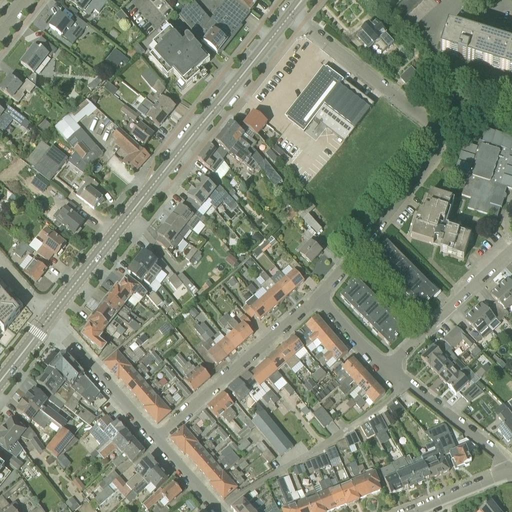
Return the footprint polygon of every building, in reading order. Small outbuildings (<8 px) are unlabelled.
[(70,0),(70,2),(84,13),(89,17),(95,10),(99,14),(108,2),(105,0),(96,0),(95,2),(93,0),(94,0),(93,0),(70,0)] [(247,16),(232,0),(226,0),(211,21),(192,0),(184,0),(173,10),(203,43),(204,43),(218,55),(247,16)] [(232,0),(247,16),(259,0),(232,0)] [(407,0),(404,0),(402,2),(411,12),(416,8),(407,0)] [(407,0),(416,8),(420,4),(416,0),(407,0)] [(406,17),(411,12),(402,2),(397,7),(406,17)] [(79,13),(71,7),(68,10),(76,16),(79,13)] [(402,21),(406,17),(397,7),(392,11),(402,21)] [(73,45),(88,26),(78,19),(73,25),(59,15),(50,28),(73,44),(73,45)] [(386,33),(376,23),(371,27),(369,25),(368,26),(365,26),(363,28),(363,31),(362,32),(361,32),(359,33),(359,34),(358,36),(357,37),(368,49),(380,38),(389,47),(394,43),(385,33),(386,33)] [(166,26),(170,30),(153,45),(158,51),(150,58),(168,79),(174,74),(186,88),(204,72),(205,74),(206,73),(202,69),(210,61),(190,39),(188,37),(186,38),(185,40),(186,42),(187,44),(185,46),(167,25),(166,26)] [(441,51),(511,73),(511,46),(448,27),(445,36),(441,35),(439,42),(443,43),(441,51)] [(21,64),(35,74),(49,56),(51,58),(57,50),(41,38),(36,44),(38,46),(36,48),(34,47),(21,64)] [(138,44),(133,48),(140,57),(145,52),(138,44)] [(129,61),(125,58),(115,50),(110,57),(120,64),(122,62),(126,65),(129,61)] [(139,56),(133,50),(128,54),(134,60),(139,56)] [(327,68),(287,120),(304,133),(314,119),(314,120),(315,119),(345,143),(374,105),(327,68)] [(411,68),(400,78),(406,85),(417,75),(411,68)] [(26,80),(22,86),(10,77),(1,90),(13,99),(19,104),(25,96),(23,95),(27,91),(29,93),(34,86),(26,80)] [(161,96),(166,90),(161,84),(162,84),(159,80),(152,89),(157,93),(153,98),(143,90),(139,94),(168,117),(175,107),(162,98),(161,96)] [(113,96),(118,90),(108,83),(104,89),(113,96)] [(151,112),(147,117),(160,127),(168,117),(139,94),(138,95),(141,98),(138,102),(151,112)] [(98,99),(93,96),(90,102),(95,105),(98,99)] [(74,150),(88,168),(90,170),(96,164),(94,162),(104,154),(77,124),(87,116),(88,118),(98,110),(96,108),(87,100),(55,128),(69,144),(74,150)] [(0,109),(0,128),(8,117),(21,126),(26,120),(7,105),(2,111),(0,109)] [(125,106),(121,112),(135,123),(139,117),(125,106)] [(267,123),(254,113),(244,126),(257,136),(267,123)] [(46,133),(51,126),(45,121),(40,128),(46,133)] [(140,124),(132,135),(145,146),(154,135),(153,134),(149,130),(149,131),(140,124)] [(254,142),(231,124),(223,134),(248,153),(259,167),(276,188),(283,182),(265,161),(263,163),(256,153),(252,150),(256,145),(254,144),(254,142)] [(149,157),(120,129),(113,137),(118,141),(115,144),(128,156),(122,162),(134,173),(149,157)] [(466,144),(466,145),(457,172),(468,176),(462,196),(471,199),(468,208),(497,217),(503,198),(504,198),(506,197),(505,195),(504,194),(500,192),(502,186),(511,190),(511,188),(511,135),(506,134),(505,136),(487,130),(483,141),(479,140),(477,147),(466,144)] [(248,153),(223,134),(216,143),(229,154),(228,155),(235,161),(236,159),(254,173),(259,167),(248,153)] [(50,182),(68,159),(53,147),(51,149),(42,142),(27,162),(35,169),(35,170),(50,182)] [(223,191),(226,194),(231,199),(234,195),(236,194),(230,187),(223,181),(215,174),(225,162),(217,152),(209,146),(198,160),(213,172),(208,177),(217,185),(224,190),(223,191)] [(285,154),(276,146),(272,150),(281,158),(285,154)] [(265,155),(273,164),(278,160),(270,151),(265,155)] [(42,194),(50,184),(38,175),(30,185),(42,194)] [(99,186),(87,176),(82,181),(85,184),(75,195),(81,200),(94,210),(98,205),(100,206),(104,200),(103,199),(94,192),(99,186)] [(210,205),(214,208),(221,199),(220,199),(226,194),(223,191),(224,190),(217,185),(215,188),(202,178),(195,187),(208,199),(212,202),(210,205)] [(186,203),(197,212),(200,208),(201,208),(208,199),(195,187),(187,197),(190,199),(186,203)] [(442,248),(441,252),(448,254),(450,250),(458,252),(457,257),(464,259),(471,237),(447,230),(445,224),(452,200),(431,193),(428,201),(432,202),(430,210),(426,209),(423,215),(419,214),(417,222),(421,223),(418,232),(414,230),(412,238),(442,248)] [(236,204),(231,199),(226,194),(220,199),(221,199),(230,209),(236,204)] [(239,201),(234,195),(231,199),(236,204),(236,205),(240,201),(239,201)] [(84,223),(76,216),(80,210),(71,203),(67,208),(66,208),(61,215),(67,220),(63,226),(67,229),(66,230),(68,231),(69,230),(74,235),(84,223)] [(197,212),(186,203),(183,207),(181,206),(173,216),(193,231),(199,222),(202,224),(206,219),(197,212)] [(289,222),(297,215),(292,209),(284,216),(289,222)] [(316,236),(322,230),(309,215),(302,221),(316,236)] [(193,231),(173,216),(165,226),(184,240),(191,230),(192,231),(193,231)] [(184,240),(165,226),(158,235),(160,237),(156,242),(167,250),(170,246),(176,250),(184,240)] [(40,238),(45,242),(36,253),(47,262),(53,254),(57,257),(66,245),(53,234),(46,229),(40,238)] [(313,244),(317,239),(308,231),(304,237),(311,243),(300,255),(311,264),(322,252),(313,244)] [(253,240),(260,245),(264,240),(257,234),(253,240)] [(263,253),(271,246),(267,242),(259,249),(263,253)] [(21,259),(27,252),(31,255),(34,252),(22,243),(14,253),(21,259)] [(421,310),(434,297),(438,294),(433,288),(431,290),(387,246),(372,261),(377,265),(378,264),(383,269),(382,270),(386,275),(387,273),(392,278),(391,280),(396,284),(397,283),(402,288),(400,289),(405,294),(406,293),(411,297),(410,299),(421,310)] [(190,262),(198,251),(194,248),(185,259),(190,262)] [(155,266),(158,262),(145,252),(137,262),(157,278),(162,272),(155,266)] [(233,268),(233,267),(237,263),(238,261),(230,255),(225,262),(233,268)] [(39,261),(36,258),(24,273),(37,283),(50,266),(40,259),(39,261)] [(251,259),(247,263),(251,268),(255,264),(251,259)] [(290,266),(295,271),(286,279),(296,290),(305,282),(302,280),(308,275),(295,261),(290,266)] [(157,278),(137,262),(129,273),(142,283),(143,281),(150,287),(157,278)] [(269,270),(265,274),(287,298),(296,290),(286,279),(281,283),(269,270)] [(177,278),(184,285),(192,296),(193,297),(198,293),(182,274),(177,278)] [(268,294),(278,306),(287,298),(265,274),(261,277),(266,282),(261,287),(268,294)] [(168,281),(176,291),(184,285),(177,278),(175,275),(168,281)] [(128,279),(120,289),(131,298),(132,299),(136,294),(144,300),(147,296),(140,289),(128,279)] [(237,284),(234,279),(229,282),(228,283),(231,287),(232,287),(237,284)] [(511,283),(508,280),(506,282),(505,281),(499,287),(511,300),(511,283)] [(355,282),(349,288),(340,297),(345,301),(346,300),(351,305),(350,306),(354,311),(356,309),(361,314),(359,316),(364,320),(365,319),(370,324),(369,325),(373,330),(375,328),(379,333),(378,335),(390,346),(406,329),(401,324),(399,326),(355,282)] [(257,291),(252,285),(247,289),(253,295),(257,291)] [(128,302),(131,298),(120,289),(117,287),(110,296),(132,313),(136,308),(128,302)] [(499,304),(495,309),(504,318),(509,314),(506,311),(511,304),(511,300),(499,287),(493,292),(494,294),(491,296),(499,304)] [(0,330),(1,329),(5,333),(20,314),(0,290),(0,330)] [(148,298),(157,308),(163,303),(154,293),(148,298)] [(278,306),(268,294),(259,302),(269,313),(278,306)] [(110,296),(102,306),(116,317),(117,316),(135,333),(141,328),(128,318),(132,313),(110,296)] [(269,313),(259,302),(254,297),(246,304),(247,306),(243,310),(251,319),(255,315),(260,321),(269,313)] [(478,306),(472,311),(488,328),(496,320),(499,323),(504,318),(495,309),(490,313),(482,305),(480,307),(478,306)] [(102,306),(95,315),(116,332),(121,327),(113,321),(116,317),(102,306)] [(192,308),(188,312),(194,319),(199,315),(192,308)] [(479,336),(488,328),(472,311),(466,317),(468,319),(465,321),(473,329),(468,334),(477,343),(482,339),(479,336)] [(150,321),(155,316),(150,312),(145,316),(150,321)] [(235,331),(245,343),(254,335),(249,329),(253,326),(244,316),(239,320),(243,324),(240,327),(233,319),(232,320),(227,314),(223,318),(229,324),(235,331)] [(95,315),(87,324),(102,336),(103,336),(102,335),(105,331),(113,337),(116,332),(95,315)] [(299,339),(304,345),(325,326),(318,317),(301,331),(305,335),(299,339)] [(224,328),(229,324),(223,318),(219,322),(224,328)] [(200,327),(211,339),(214,336),(204,323),(200,327)] [(102,336),(87,324),(83,330),(85,332),(83,336),(102,352),(106,346),(99,340),(102,336)] [(158,331),(161,335),(171,328),(167,324),(158,331)] [(217,347),(211,339),(200,327),(198,324),(194,328),(206,342),(205,343),(212,351),(208,355),(218,366),(227,358),(217,347)] [(333,335),(325,326),(304,345),(307,349),(317,340),(321,345),(333,335)] [(152,328),(144,335),(149,340),(156,333),(152,328)] [(474,344),(471,341),(467,336),(457,328),(454,331),(463,340),(470,348),(474,344)] [(245,343),(235,331),(226,339),(236,350),(245,343)] [(449,336),(458,345),(463,340),(454,331),(449,336)] [(333,335),(321,345),(329,354),(340,344),(333,335)] [(447,344),(438,352),(434,347),(421,359),(430,368),(451,348),(452,350),(458,345),(449,336),(444,341),(447,344)] [(294,337),(286,345),(295,356),(304,349),(294,337)] [(226,339),(217,347),(227,358),(236,350),(226,339)] [(348,353),(340,344),(329,354),(325,357),(319,362),(323,367),(333,359),(337,363),(348,353)] [(295,356),(286,345),(276,353),(291,370),(300,363),(295,357),(295,356)] [(451,348),(430,368),(439,377),(457,360),(448,351),(451,348)] [(105,365),(112,373),(133,354),(129,349),(121,356),(118,352),(105,365)] [(158,358),(154,353),(149,357),(154,362),(158,358)] [(268,360),(277,372),(286,365),(291,371),(291,370),(276,353),(268,360)] [(318,356),(315,358),(319,362),(325,357),(321,353),(318,356)] [(133,354),(112,373),(118,380),(131,368),(128,365),(133,362),(132,361),(136,357),(133,354)] [(179,355),(177,357),(202,386),(210,379),(200,367),(197,370),(193,366),(193,367),(189,363),(187,364),(179,355)] [(75,392),(83,399),(91,406),(101,394),(84,376),(85,375),(81,370),(80,372),(66,357),(60,357),(50,369),(75,392)] [(195,393),(202,386),(177,357),(175,358),(183,368),(182,369),(185,373),(184,374),(188,378),(184,381),(195,393)] [(158,358),(154,362),(158,366),(162,362),(158,358)] [(277,372),(268,360),(259,368),(269,379),(274,385),(283,378),(277,372)] [(346,374),(336,382),(341,387),(361,368),(353,360),(342,369),(346,374)] [(447,386),(465,369),(457,360),(439,377),(447,385),(446,386),(447,386)] [(127,386),(146,369),(143,366),(141,364),(133,371),(131,368),(118,380),(120,378),(127,386)] [(482,378),(491,370),(486,365),(477,375),(481,379),(482,378)] [(162,372),(167,377),(172,372),(168,367),(162,372)] [(269,379),(259,368),(250,376),(257,384),(257,385),(259,387),(269,379)] [(341,387),(339,389),(344,396),(352,389),(350,386),(354,383),(357,387),(369,377),(361,368),(341,387)] [(65,390),(72,395),(75,392),(50,369),(48,372),(46,372),(45,375),(45,376),(64,391),(65,390)] [(146,369),(127,386),(133,393),(144,383),(142,381),(146,377),(145,376),(149,373),(146,369)] [(321,369),(314,375),(312,377),(317,383),(326,375),(321,369)] [(447,386),(456,396),(469,384),(460,375),(465,369),(447,386)] [(171,382),(176,377),(172,372),(167,377),(171,382)] [(250,376),(248,373),(239,380),(257,403),(262,399),(267,404),(271,401),(266,395),(259,387),(257,385),(257,384),(250,376)] [(45,376),(37,385),(63,407),(71,397),(72,395),(65,390),(64,391),(45,376)] [(352,401),(356,405),(361,400),(365,396),(377,385),(369,377),(357,387),(361,391),(357,395),(358,396),(352,401)] [(139,401),(159,384),(156,380),(152,384),(151,383),(147,386),(144,383),(133,393),(139,401)] [(257,403),(239,380),(228,389),(240,403),(249,394),(257,403)] [(304,386),(309,392),(316,386),(311,380),(304,386)] [(176,387),(180,392),(185,387),(181,382),(176,387)] [(320,405),(339,389),(341,387),(336,382),(321,396),(314,388),(309,393),(320,405)] [(159,384),(139,401),(146,408),(144,410),(158,398),(155,395),(159,392),(158,391),(162,388),(159,384)] [(294,392),(288,385),(283,389),(289,396),(294,392)] [(377,385),(365,396),(374,405),(385,395),(377,385)] [(474,385),(462,397),(467,403),(482,393),(474,385)] [(185,387),(180,392),(186,399),(192,395),(185,387)] [(62,430),(63,429),(67,424),(44,406),(48,401),(34,390),(26,401),(51,420),(51,421),(62,430)] [(271,401),(274,405),(279,400),(275,396),(275,397),(270,391),(266,395),(271,401)] [(227,398),(223,394),(215,401),(232,420),(236,417),(233,413),(234,412),(230,408),(236,403),(230,395),(227,398)] [(144,410),(151,417),(172,399),(169,395),(165,398),(164,398),(160,401),(158,398),(144,410)] [(172,399),(151,417),(158,425),(171,413),(168,410),(172,407),(171,406),(176,402),(172,399)] [(322,406),(326,411),(334,405),(329,400),(322,406)] [(365,404),(361,400),(356,405),(360,409),(363,406),(365,404)] [(390,408),(395,417),(406,410),(397,400),(393,402),(395,405),(390,408)] [(36,417),(47,426),(51,421),(51,420),(26,401),(24,402),(23,402),(20,405),(21,407),(17,412),(26,419),(25,420),(30,424),(36,417)] [(207,407),(208,408),(218,419),(221,416),(225,420),(225,419),(229,424),(232,420),(215,401),(207,407)] [(260,407),(257,403),(251,408),(255,412),(260,407)] [(293,448),(260,407),(255,412),(259,417),(253,422),(249,418),(256,427),(281,458),(293,448)] [(301,412),(305,416),(309,412),(306,408),(301,412)] [(313,415),(324,428),(333,421),(322,408),(313,415)] [(89,409),(81,415),(89,425),(97,419),(89,409)] [(206,410),(198,417),(205,424),(207,423),(212,418),(206,410)] [(504,425),(498,430),(508,443),(511,439),(511,422),(511,421),(511,419),(511,414),(509,411),(499,419),(504,425)] [(387,414),(382,416),(388,427),(393,424),(387,414)] [(95,450),(100,455),(126,432),(118,423),(114,426),(106,417),(96,426),(104,435),(108,440),(95,450)] [(381,417),(369,423),(375,436),(376,438),(377,438),(381,436),(386,433),(389,432),(387,427),(381,417)] [(207,423),(211,428),(217,423),(212,418),(207,423)] [(248,427),(242,432),(246,436),(256,427),(249,418),(244,422),(248,427)] [(4,429),(3,431),(17,442),(26,431),(13,421),(10,425),(9,424),(7,426),(6,425),(3,429),(4,429)] [(326,428),(331,434),(339,427),(334,421),(326,428)] [(369,423),(361,427),(368,440),(375,436),(369,423)] [(187,432),(184,429),(171,440),(178,448),(199,429),(196,425),(192,429),(191,428),(187,432)] [(216,433),(220,438),(225,433),(221,428),(216,433)] [(79,442),(79,441),(63,429),(62,430),(46,450),(53,456),(58,460),(64,451),(66,453),(79,442)] [(178,448),(184,455),(197,444),(195,441),(199,438),(198,437),(202,433),(199,429),(178,448)] [(7,452),(2,458),(19,471),(24,465),(9,453),(17,442),(3,431),(2,432),(1,432),(0,432),(0,446),(1,447),(0,448),(4,451),(5,451),(7,452)] [(118,448),(123,454),(136,443),(134,442),(135,440),(133,438),(131,438),(126,432),(100,455),(104,460),(118,448)] [(241,440),(246,436),(242,432),(237,436),(241,440)] [(224,442),(229,438),(225,433),(220,438),(224,442)] [(445,456),(445,457),(450,455),(452,460),(451,461),(455,471),(459,470),(458,468),(464,466),(466,467),(470,466),(470,463),(472,463),(465,447),(457,451),(450,433),(432,441),(436,446),(440,444),(445,456)] [(345,439),(345,440),(349,448),(355,446),(350,436),(345,439)] [(45,450),(36,437),(30,441),(39,454),(45,450)] [(200,447),(197,444),(184,455),(184,456),(186,454),(192,461),(212,444),(209,440),(205,444),(204,443),(200,447)] [(247,440),(239,447),(243,451),(251,444),(247,440)] [(349,448),(345,440),(336,445),(340,454),(350,450),(349,448)] [(136,443),(123,454),(123,455),(113,464),(117,468),(128,458),(133,464),(145,453),(136,443)] [(233,453),(238,448),(234,443),(229,448),(233,453)] [(192,461),(199,469),(210,459),(208,456),(212,453),(211,452),(215,448),(212,444),(192,461)] [(424,463),(431,480),(450,472),(443,456),(445,456),(440,444),(436,446),(437,449),(423,456),(425,462),(424,463)] [(340,458),(336,449),(335,447),(325,451),(330,462),(340,458)] [(242,452),(238,448),(233,453),(237,458),(243,453),(242,452)] [(269,465),(276,460),(268,450),(262,455),(269,465)] [(210,459),(199,469),(206,477),(225,459),(222,455),(218,459),(217,458),(213,462),(210,459)] [(315,459),(320,470),(330,466),(325,455),(315,459)] [(410,468),(417,486),(418,485),(420,486),(422,485),(423,483),(431,480),(424,463),(412,468),(412,467),(413,466),(413,464),(409,456),(404,459),(410,468)] [(404,459),(403,458),(391,465),(391,466),(392,467),(392,466),(396,474),(404,491),(411,489),(412,489),(415,488),(415,487),(417,486),(410,468),(404,459)] [(119,478),(104,492),(90,504),(96,511),(118,491),(125,499),(126,498),(127,498),(159,469),(150,459),(135,472),(139,476),(127,486),(119,478)] [(211,485),(211,486),(224,474),(221,471),(225,468),(224,467),(229,463),(225,459),(206,477),(212,484),(211,485)] [(315,459),(305,463),(310,475),(320,470),(315,459)] [(0,487),(11,473),(5,468),(3,466),(5,464),(0,460),(0,461),(4,465),(3,466),(0,463),(0,487)] [(358,467),(356,462),(355,463),(369,496),(380,491),(377,485),(379,484),(375,474),(367,477),(363,466),(358,467)] [(351,482),(358,502),(359,502),(358,500),(369,496),(355,463),(349,465),(354,478),(355,477),(356,480),(351,482)] [(391,466),(381,470),(392,497),(404,491),(396,474),(392,466),(392,467),(391,466)] [(302,475),(299,467),(293,469),(297,477),(302,475)] [(159,469),(127,498),(131,503),(151,485),(156,490),(169,480),(167,478),(167,476),(166,474),(164,475),(159,469)] [(211,486),(217,493),(240,474),(236,470),(231,474),(230,473),(226,477),(224,474),(211,486)] [(104,492),(119,478),(115,472),(99,486),(104,492)] [(244,476),(243,475),(241,472),(240,474),(217,493),(224,501),(237,489),(238,489),(245,482),(241,478),(244,476)] [(284,479),(297,511),(310,511),(306,501),(300,503),(298,500),(300,499),(297,492),(296,493),(289,477),(284,479)] [(78,479),(73,483),(80,493),(86,488),(78,479)] [(297,511),(284,479),(277,481),(287,505),(288,505),(289,509),(283,511),(297,511)] [(336,510),(347,505),(339,487),(334,489),(330,479),(324,482),(336,510)] [(341,487),(339,487),(347,505),(347,507),(358,502),(351,482),(349,479),(344,481),(345,486),(341,488),(341,487)] [(0,498),(0,508),(2,511),(23,511),(15,502),(10,506),(6,501),(26,485),(23,481),(0,498)] [(323,494),(317,496),(323,511),(330,511),(336,510),(324,482),(319,484),(323,494)] [(170,504),(182,493),(174,483),(164,492),(161,489),(143,505),(148,511),(157,503),(164,497),(170,504)] [(246,511),(252,507),(249,503),(258,495),(255,491),(244,498),(231,509),(233,511),(246,511)] [(304,496),(306,501),(310,511),(323,511),(317,496),(315,492),(304,496)] [(66,504),(71,511),(78,506),(76,503),(75,504),(72,500),(66,504)] [(499,511),(496,508),(498,506),(493,500),(480,511),(499,511)] [(246,511),(256,511),(261,508),(256,503),(252,507),(246,511)] [(273,511),(278,509),(275,503),(264,511),(273,511)]
